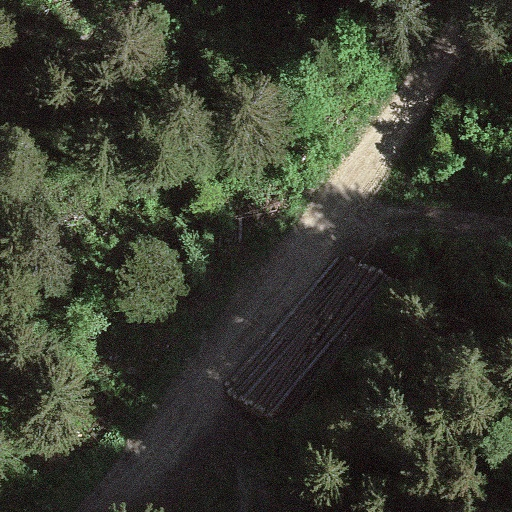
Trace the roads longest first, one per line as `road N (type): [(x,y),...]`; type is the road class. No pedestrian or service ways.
road 1 (track): [(393,206),(139,511)]
road 2 (track): [(511,28),(393,206)]
